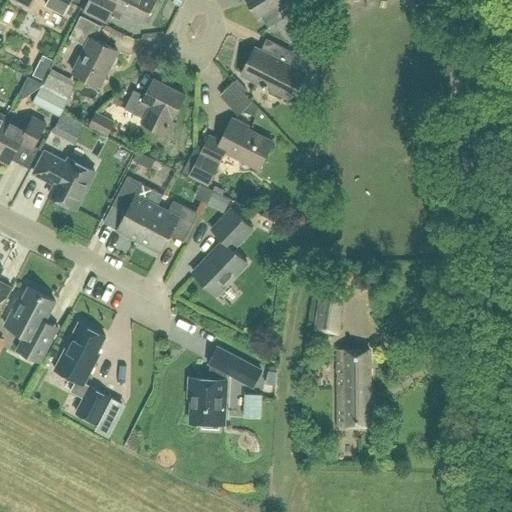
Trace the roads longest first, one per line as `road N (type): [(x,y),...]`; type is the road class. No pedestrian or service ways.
road 1 (tertiary): [(491,511),(457,0)]
road 2 (residential): [(173,304),(0,214)]
road 3 (residential): [(202,0),(216,26),(203,58),(172,43),(190,7)]
